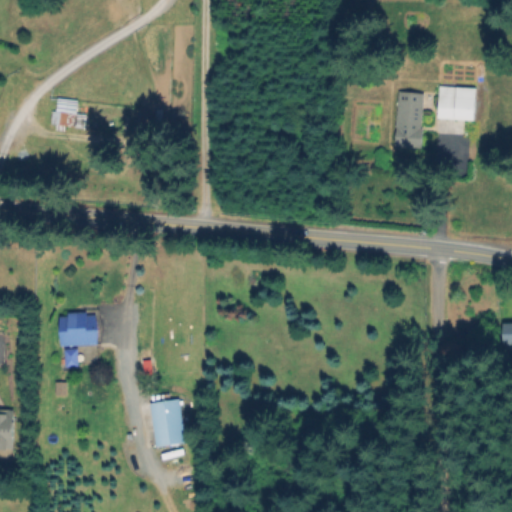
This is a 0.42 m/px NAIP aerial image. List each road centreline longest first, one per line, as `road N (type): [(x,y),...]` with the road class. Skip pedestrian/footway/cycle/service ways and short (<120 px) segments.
road 1 (secondary): [(0,208),(443,246)]
road 2 (residential): [(443,511),(443,246)]
road 3 (residential): [(204,225),(205,0)]
